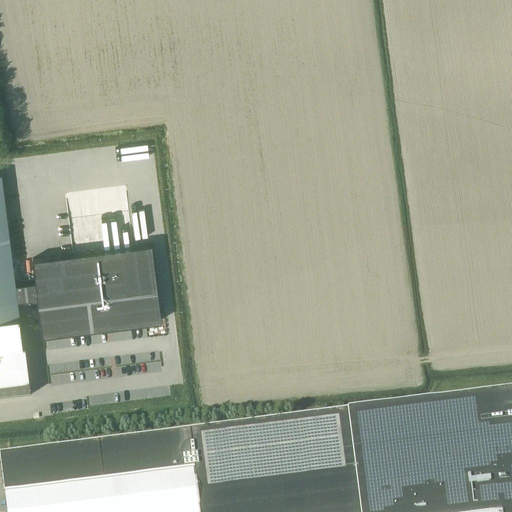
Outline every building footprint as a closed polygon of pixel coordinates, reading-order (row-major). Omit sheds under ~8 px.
[(2,172),(0,172),(0,237),(10,237),(2,172)] [(0,237),(0,317),(20,315),(10,237),(0,237)] [(36,281),(16,283),(18,300),(38,297),(43,335),(53,333),(53,331),(151,318),(152,321),(162,320),(152,243),(33,258),(36,281)] [(0,399),(30,395),(20,315),(0,317),(0,399)] [(511,511),(511,391),(349,412),(361,511),(511,511)] [(361,511),(349,412),(0,457),(7,511),(361,511)]
